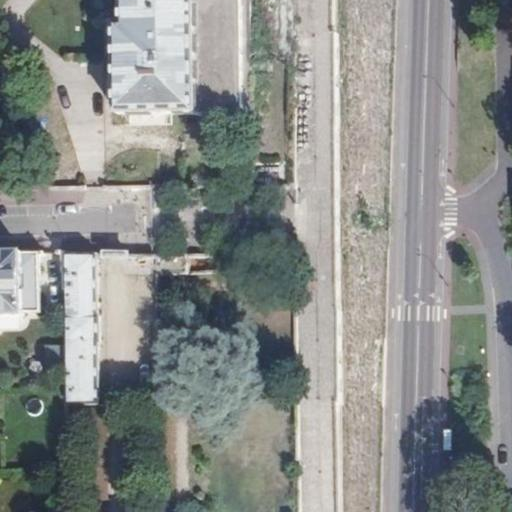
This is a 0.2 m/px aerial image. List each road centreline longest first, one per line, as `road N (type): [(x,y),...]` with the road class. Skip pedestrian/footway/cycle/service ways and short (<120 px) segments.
road 1 (unclassified): [(510,511),(501,256),(478,212),(429,211)]
road 2 (secondary): [(411,210),(404,511)]
road 3 (secondary): [(421,511),(429,211)]
road 4 (secondary): [(429,211),(435,0)]
road 5 (secondary): [(417,0),(411,210)]
road 6 (residential): [(0,224),(147,225)]
